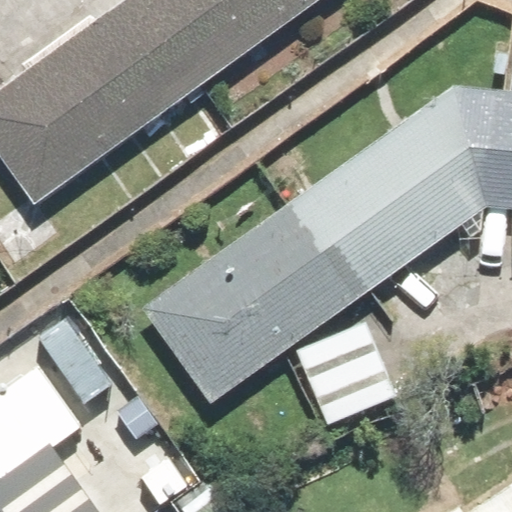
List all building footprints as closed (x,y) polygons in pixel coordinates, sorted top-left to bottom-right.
[(122,0),(0,90),(0,151),(40,206),(319,0),(122,0)] [(148,309),(211,400),(484,205),(511,206),(511,90),(456,88),(148,309)] [(66,312),(37,332),(85,405),(114,385),(66,312)] [(368,321),(298,349),(329,427),(399,400),(368,321)] [(95,409),(146,475),(152,471),(169,493),(196,473),(128,384),(95,409)] [(2,474),(0,471),(0,511),(100,511),(51,440),(2,474)]
